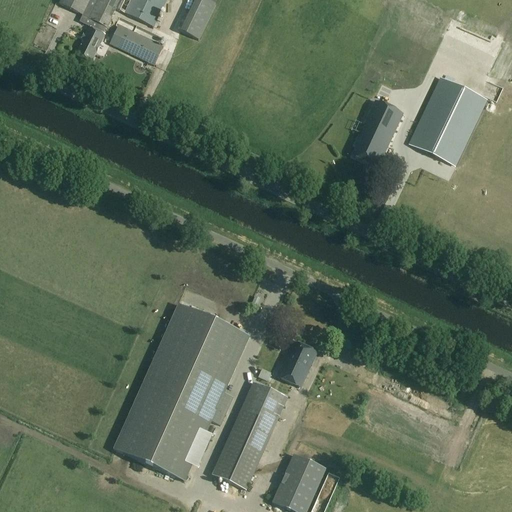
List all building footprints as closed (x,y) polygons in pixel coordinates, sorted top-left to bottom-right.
[(98,0),(98,2),(94,0),(62,0),(60,6),(108,29),(117,11),(154,29),(168,0),(98,0)] [(180,41),(197,49),(215,13),(197,5),(180,41)] [(164,50),(158,47),(119,27),(110,46),(155,68),(164,50)] [(81,40),(83,41),(79,50),(75,58),(90,65),(104,37),(89,29),(85,36),(83,35),(81,40)] [(419,92),(434,58),(410,47),(394,82),(419,92)] [(511,62),(497,62),(497,91),(511,91),(511,62)] [(456,168),(488,102),(440,80),(409,146),(456,168)] [(389,99),(394,94),(379,82),(375,88),(389,99)] [(383,159),(404,116),(374,102),(353,145),(357,147),(352,157),(375,168),(380,158),(383,159)] [(339,132),(355,139),(365,116),(349,109),(339,132)] [(492,109),(487,117),(495,122),(500,114),(492,109)] [(408,189),(414,191),(419,180),(413,177),(408,189)] [(458,222),(511,247),(511,229),(465,207),(458,222)] [(220,428),(233,399),(223,395),(249,338),(179,307),(114,452),(184,484),(211,423),(220,428)] [(298,394),(316,354),(293,344),(275,384),(298,394)] [(259,384),(268,387),(271,379),(261,376),(259,384)] [(245,492),(287,400),(254,385),(213,478),(245,492)] [(419,396),(414,405),(429,413),(434,404),(419,396)] [(431,416),(458,426),(462,417),(435,407),(431,416)] [(375,412),(370,425),(444,455),(450,441),(375,412)] [(366,435),(361,449),(434,476),(439,462),(366,435)] [(273,504),(289,511),(307,511),(326,471),(294,457),(273,504)]
